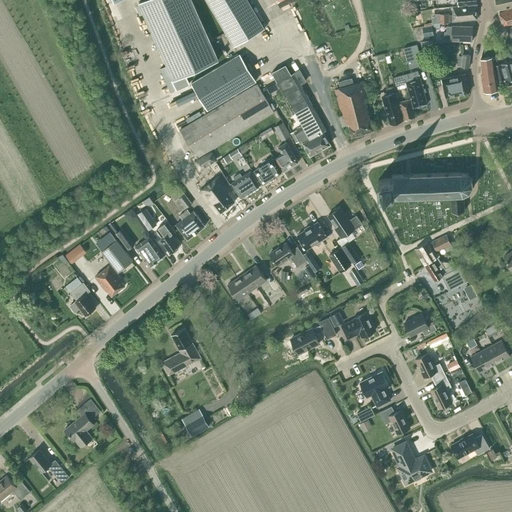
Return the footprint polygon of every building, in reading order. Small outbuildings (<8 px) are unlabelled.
[(218,59),(191,0),(144,0),(140,2),(174,79),(172,80),(176,89),(189,83),(185,74),(218,59)] [(264,28),(247,0),(207,0),(209,2),(235,45),(264,28)] [(511,0),(496,0),(498,9),(511,5),(511,0)] [(440,13),(440,22),(445,22),(449,22),(449,21),(453,21),(464,20),(477,19),(477,4),(453,6),(453,14),(449,14),(449,13),(440,13)] [(511,8),(499,12),(504,27),(511,24),(511,8)] [(444,32),(444,40),(452,40),(472,41),(473,26),(453,25),(453,26),(447,26),(446,32),(444,32)] [(422,27),(424,36),(434,34),(432,26),(422,27)] [(406,45),(408,58),(420,56),(418,43),(406,45)] [(207,109),(256,81),(240,54),(191,82),(207,109)] [(377,56),(379,62),(386,60),(384,54),(377,56)] [(459,55),(457,65),(461,66),(461,67),(468,68),(470,55),(463,54),(463,56),(459,55)] [(499,89),(496,69),(494,69),(492,56),(481,58),(482,73),(481,73),(484,92),(499,89)] [(511,59),(498,64),(496,65),(496,69),(498,81),(505,79),(506,81),(511,79),(511,59)] [(286,64),(272,72),(277,81),(285,95),(286,95),(294,110),(301,107),(300,106),(302,105),(303,106),(307,103),(308,105),(311,103),(310,101),(300,83),(305,81),(299,70),(291,74),(288,68),(286,64)] [(469,92),(465,73),(442,78),(446,97),(469,92)] [(404,75),(393,78),(396,85),(406,82),(404,75)] [(340,88),(335,89),(342,115),(339,116),(342,126),(348,124),(352,136),(373,130),(366,105),(367,105),(365,98),(368,97),(364,81),(354,84),(352,78),(338,81),(340,88)] [(427,104),(420,78),(406,82),(411,98),(411,99),(413,108),(427,104)] [(196,157),(274,111),(257,84),(180,130),(196,157)] [(385,95),(384,91),(381,92),(382,96),(390,124),(403,120),(395,92),(385,95)] [(416,117),(413,108),(411,99),(399,102),(404,120),(416,117)] [(301,107),(294,110),(304,128),(309,135),(310,138),(323,131),(326,130),(311,103),(308,105),(307,103),(303,106),(302,105),(300,106),(301,107)] [(274,127),(281,141),(291,136),(283,122),(274,127)] [(296,129),(291,132),(296,142),(302,139),(310,155),(330,144),(323,131),(310,138),(309,135),(304,128),(298,132),(296,129)] [(286,142),(278,147),(282,154),(275,159),(283,171),(298,162),(286,142)] [(238,148),(239,149),(242,154),(246,151),(248,150),(244,144),(238,148)] [(238,148),(229,154),(233,160),(235,158),(241,154),(239,150),(238,148)] [(200,171),(218,160),(212,150),(194,160),(200,171)] [(273,159),(255,170),(263,184),(270,179),(271,180),(274,177),(281,172),(273,159)] [(232,183),(241,197),(260,186),(250,171),(242,176),(240,173),(233,177),(235,180),(232,183)] [(392,175),(392,178),(378,179),(380,195),(393,193),(393,196),(449,195),(449,198),(451,198),(452,211),(464,210),(463,194),(468,192),(469,193),(470,192),(469,191),(472,186),(473,187),(474,185),(472,185),(472,179),(473,179),(473,178),(471,178),(468,174),(468,173),(467,172),(467,174),(461,172),(413,174),(413,173),(404,173),(404,174),(392,175)] [(235,201),(227,192),(230,190),(219,176),(200,191),(211,205),(214,202),(221,212),(235,201)] [(178,185),(171,191),(169,192),(175,201),(179,198),(186,207),(186,208),(192,203),(181,189),(178,185)] [(126,212),(133,219),(139,212),(132,206),(126,212)] [(342,238),(348,233),(362,224),(356,215),(350,220),(345,213),(344,214),(339,207),(338,208),(336,208),(334,210),(333,211),(328,214),(336,227),(335,228),(342,238)] [(149,229),(156,224),(146,208),(138,214),(149,229)] [(205,225),(194,210),(190,213),(188,209),(180,215),(182,219),(176,224),(187,239),(194,233),(195,234),(198,231),(198,230),(205,225)] [(178,248),(177,246),(179,244),(171,233),(175,231),(168,221),(157,229),(163,237),(160,239),(170,252),(171,251),(172,253),(178,248)] [(297,235),(306,250),(315,244),(318,245),(321,243),(321,240),(328,236),(318,221),(310,226),(310,225),(304,229),(305,230),(297,235)] [(135,245),(126,233),(122,228),(115,234),(128,250),(135,245)] [(437,250),(444,247),(447,252),(452,249),(450,246),(452,245),(451,244),(447,234),(432,241),(437,250)] [(163,256),(149,236),(135,246),(149,266),(151,265),(153,265),(155,264),(155,261),(163,256)] [(119,278),(120,277),(117,272),(133,260),(116,239),(102,250),(112,263),(95,276),(106,291),(108,290),(112,295),(119,289),(120,289),(122,288),(123,286),(125,285),(119,278)] [(74,261),(89,249),(82,240),(67,253),(74,261)] [(307,260),(297,246),(291,250),(286,242),(270,253),(278,265),(290,256),(297,267),(307,260)] [(360,259),(349,242),(342,247),(353,264),(360,259)] [(427,242),(415,249),(422,259),(425,264),(438,257),(438,256),(440,255),(438,252),(435,254),(427,242)] [(328,255),(340,272),(352,264),(341,247),(328,255)] [(315,271),(320,268),(309,251),(303,255),(315,271)] [(438,257),(425,264),(430,272),(435,280),(441,276),(449,290),(467,281),(460,266),(455,269),(452,264),(447,267),(445,268),(441,262),(438,257)] [(256,265),(247,271),(257,286),(267,280),(262,272),(256,265)] [(317,275),(310,265),(305,268),(311,278),(317,275)] [(247,293),(257,286),(247,271),(245,272),(237,278),(247,293)] [(272,276),(266,280),(274,291),(274,292),(280,288),(272,276)] [(83,283),(82,283),(78,277),(66,286),(77,300),(70,305),(75,312),(81,308),(86,315),(96,307),(85,294),(89,291),(83,283)] [(238,299),(247,293),(237,278),(228,284),(238,299)] [(474,294),(470,286),(465,288),(469,297),(474,294)] [(429,297),(424,289),(420,291),(424,299),(429,297)] [(252,311),(255,316),(260,313),(257,307),(252,311)] [(329,316),(334,327),(345,321),(340,311),(329,316)] [(362,336),(375,330),(366,312),(353,318),(354,319),(342,325),(348,338),(360,332),(362,336)] [(434,323),(428,326),(422,314),(405,322),(411,335),(422,329),(425,335),(436,329),(434,323)] [(328,317),(323,319),(332,337),(337,334),(328,317)] [(494,323),(485,328),(489,336),(498,331),(498,330),(494,323)] [(315,334),(322,330),(320,325),(312,328),(291,339),(298,353),(319,343),(315,334)] [(201,356),(184,327),(171,334),(181,352),(162,362),(169,374),(201,357),(201,356)] [(448,337),(446,332),(423,344),(425,349),(448,337)] [(501,360),(510,355),(502,339),(493,344),(501,360)] [(474,340),(468,343),(470,348),(472,347),(476,345),(474,340)] [(489,367),(501,360),(493,344),(481,351),(489,367)] [(480,372),(489,367),(481,351),(471,356),(480,372)] [(434,365),(428,353),(415,359),(424,377),(431,374),(434,380),(445,374),(440,363),(434,365)] [(461,366),(457,359),(451,362),(454,369),(461,366)] [(251,377),(246,360),(237,363),(241,379),(251,377)] [(389,385),(382,371),(360,382),(367,396),(371,394),(377,406),(390,399),(387,391),(386,392),(384,388),(389,385)] [(446,389),(451,386),(445,374),(434,380),(437,386),(431,390),(439,408),(452,401),(446,389)] [(459,382),(461,387),(468,384),(465,379),(459,382)] [(81,446),(93,437),(87,430),(94,424),(88,417),(94,412),(96,414),(101,411),(91,398),(77,409),(82,415),(65,428),(75,440),(75,439),(81,446)] [(370,406),(357,413),(361,421),(374,414),(370,406)] [(397,433),(410,427),(401,409),(395,412),(392,406),(380,412),(386,424),(391,421),(397,433)] [(199,418),(195,420),(191,422),(197,434),(208,427),(202,416),(199,418)] [(372,428),(368,420),(360,423),(361,426),(364,432),(372,428)] [(478,454),(489,448),(482,434),(475,437),(472,433),(451,444),(458,458),(475,449),(478,454)] [(406,483),(431,470),(424,455),(415,459),(406,441),(392,448),(401,466),(398,467),(406,483)] [(497,457),(493,448),(487,451),(492,459),(497,457)] [(49,466),(56,475),(62,482),(70,476),(56,459),(51,463),(40,449),(30,457),(42,472),(49,466)] [(21,499),(30,491),(22,480),(15,485),(7,475),(0,481),(0,500),(13,490),(21,499)] [(26,511),(28,510),(23,503),(17,508),(19,511),(26,511)]
